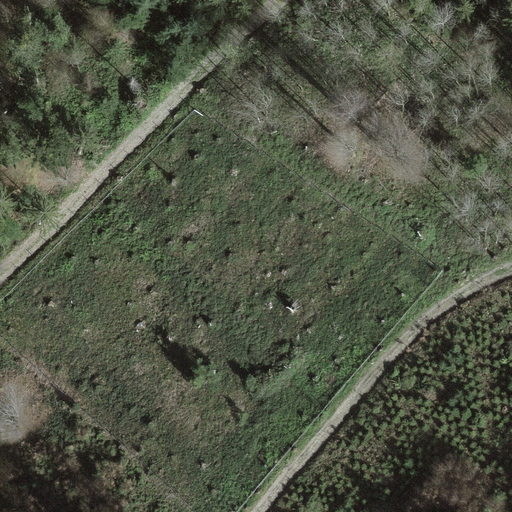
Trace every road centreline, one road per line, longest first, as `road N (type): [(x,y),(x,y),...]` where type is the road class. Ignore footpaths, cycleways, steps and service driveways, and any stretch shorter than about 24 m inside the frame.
road 1 (track): [(0,271),(277,0)]
road 2 (track): [(256,511),(414,331),(462,292),(511,267)]
